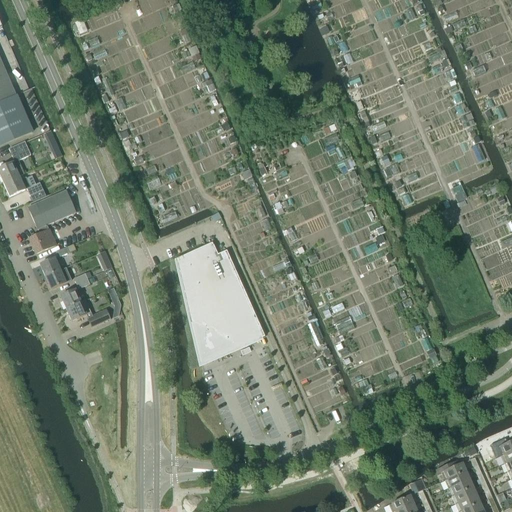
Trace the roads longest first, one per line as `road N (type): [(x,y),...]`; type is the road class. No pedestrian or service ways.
road 1 (secondary): [(127,262),(19,0)]
road 2 (tertiary): [(233,470),(326,450),(448,394)]
road 3 (secondary): [(156,457),(148,333),(127,262)]
road 4 (secondary): [(127,262),(141,352),(140,458)]
road 5 (unclassified): [(77,393),(0,217)]
